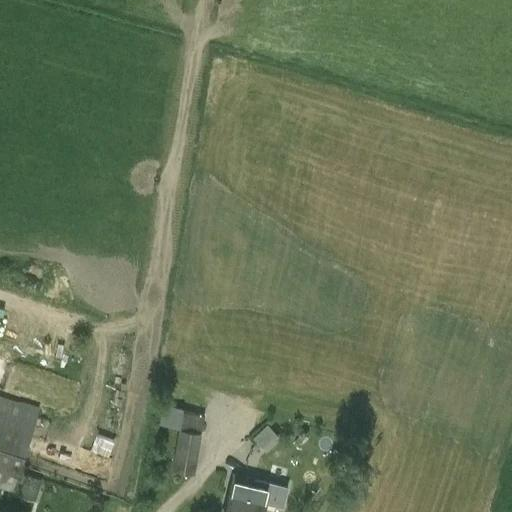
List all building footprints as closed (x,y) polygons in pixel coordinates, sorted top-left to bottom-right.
[(114,488),(133,490),(148,367),(128,365),(114,488)] [(0,486),(11,490),(30,434),(38,408),(0,395),(0,486)] [(196,467),(204,414),(183,411),(183,409),(160,405),(157,425),(178,428),(172,464),(196,467)] [(254,435),(267,448),(282,435),(269,421),(254,435)] [(277,485),(254,479),(254,477),(233,472),(223,511),(261,511),(264,501),(273,503),(277,485)] [(34,501),(42,479),(26,473),(19,496),(34,501)]
